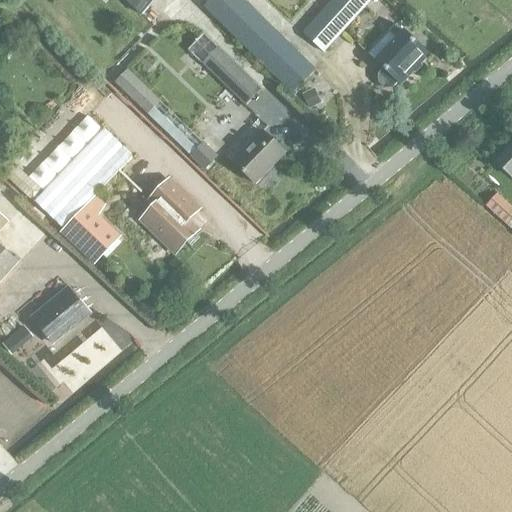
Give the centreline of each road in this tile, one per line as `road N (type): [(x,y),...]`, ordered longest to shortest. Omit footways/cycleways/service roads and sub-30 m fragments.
road 1 (unclassified): [(511,68),(0,495)]
road 2 (track): [(370,187),(185,0)]
